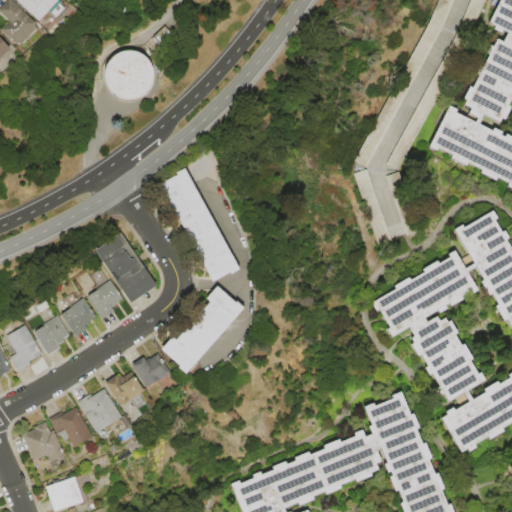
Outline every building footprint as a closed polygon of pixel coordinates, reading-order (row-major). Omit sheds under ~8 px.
[(14,0),(16,0),(48,29),(31,49),(25,44),(24,45),(7,30),(14,21),(3,12),(14,0)] [(19,0),(64,0),(67,2),(66,3),(73,9),(63,21),(56,15),(47,25),(19,0)] [(443,108),(445,104),(452,108),(450,111),(471,122),(473,117),(464,112),(467,107),(466,107),(465,110),(461,108),(462,105),(459,103),(462,98),(459,96),(464,85),(468,87),(473,76),(471,74),(475,66),(477,68),(484,53),(481,52),(485,44),(488,46),(492,38),(497,41),(503,30),(497,28),(495,31),(489,27),(490,24),(482,20),(492,0),(511,0),(511,209),(511,207),(511,181),(509,187),(503,184),(504,182),(493,176),(492,179),(477,171),(478,168),(462,160),(461,163),(448,156),(449,154),(433,146),(431,149),(424,146),(426,142),(443,108)] [(0,36),(3,33),(11,42),(12,41),(19,49),(0,66),(0,36)] [(147,97),(148,52),(106,52),(105,97),(147,97)] [(363,166),(389,118),(378,112),(352,160),(363,166)] [(175,166),(223,264),(198,276),(150,178),(175,166)] [(386,240),(365,169),(354,172),(374,244),(386,240)] [(390,335),(392,338),(399,334),(397,331),(404,327),(410,336),(407,338),(410,343),(407,345),(413,356),(416,354),(422,365),(420,367),(424,374),(427,373),(435,386),(432,388),(436,395),(439,394),(443,401),(449,398),(455,408),(449,411),(447,408),(441,412),(443,415),(435,420),(453,451),(461,447),(463,451),(470,447),(468,444),(481,436),(483,439),(497,431),(495,428),(511,418),(511,420),(511,251),(508,253),(501,241),(504,239),(500,231),(496,233),(489,220),(493,218),(488,208),(447,232),(453,240),(455,239),(469,262),(460,268),(450,251),(444,254),(446,257),(435,263),(434,261),(419,269),(421,272),(405,281),(404,279),(392,286),(393,288),(377,298),(375,294),(369,298),(371,301),(370,302),(390,335)] [(85,250),(107,235),(114,244),(111,246),(125,266),(130,263),(144,283),(119,300),(85,250)] [(95,317),(81,296),(104,281),(115,298),(104,306),(106,310),(95,317)] [(228,308),(171,374),(164,367),(165,365),(148,350),(159,337),(162,340),(195,302),(192,299),(203,286),(228,308)] [(55,314),(74,303),(85,320),(78,324),(80,328),(69,336),(55,314)] [(58,337),(60,340),(54,343),(52,340),(50,342),(53,347),(41,354),(29,331),(54,318),(63,335),(58,337)] [(14,354),(4,335),(22,325),(38,354),(24,361),(26,365),(14,371),(7,358),(14,354)] [(121,365),(132,358),(135,362),(147,354),(159,373),(135,387),(121,365)] [(95,383),(107,376),(112,384),(124,376),(133,391),(109,406),(95,383)] [(96,389),(112,418),(88,432),(78,415),(85,411),(78,399),(96,389)] [(447,511),(444,505),(440,507),(433,489),(437,487),(431,473),(427,474),(421,461),(425,459),(419,443),(415,445),(408,429),(412,427),(406,415),(403,416),(397,401),(400,400),(397,394),(369,406),(368,403),(357,407),(366,427),(362,428),(365,436),(361,438),(359,434),(357,435),(354,430),(347,434),(348,437),(333,443),(332,439),(317,445),(319,449),(304,455),(302,452),(289,457),(290,461),(279,466),(277,462),(267,466),(269,470),(256,476),(254,472),(246,476),(248,479),(234,485),(232,480),(221,485),(232,511),(268,511),(273,510),(273,511),(447,511)] [(70,408),(84,437),(66,446),(58,429),(52,431),(46,420),(70,408)] [(16,435),(30,430),(29,427),(39,423),(42,433),(47,431),(57,457),(47,461),(44,453),(26,460),(16,435)] [(49,511),(41,487),(69,478),(77,503),(49,511)]
